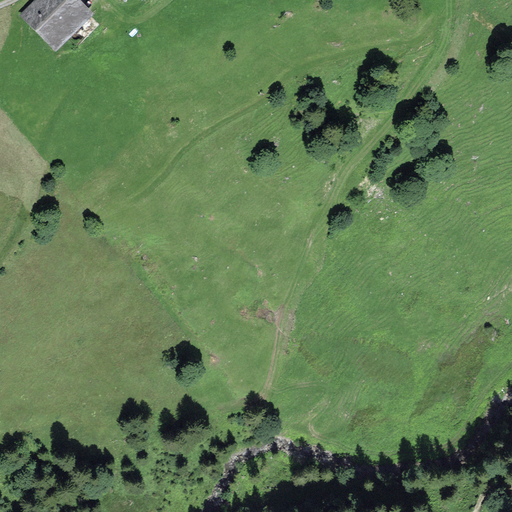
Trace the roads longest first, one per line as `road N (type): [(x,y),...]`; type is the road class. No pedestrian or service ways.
road 1 (track): [(449,0),(439,49),(310,242),(283,309),(263,399)]
road 2 (track): [(448,6),(419,39),(292,73),(195,140),(132,204)]
road 3 (track): [(0,256),(25,213),(50,127),(102,34),(99,0)]
